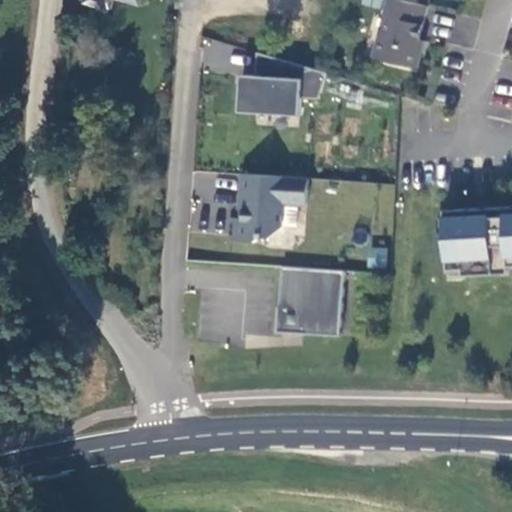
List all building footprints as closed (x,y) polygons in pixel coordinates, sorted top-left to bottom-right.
[(267,0),(311,14),(314,0),(267,0)] [(382,33),(376,57),(419,68),(426,41),(421,40),(429,6),(405,0),(390,0),(387,14),(390,15),(385,34),(382,33)] [(265,30),(230,20),(225,42),(259,52),(265,30)] [(329,73),(259,52),(258,76),(244,76),(242,109),(303,113),(303,98),(321,99),(329,73)] [(264,237),(273,237),(285,226),(286,203),(309,204),(311,178),(244,174),(242,210),(246,211),(246,219),(233,218),(232,240),(260,241),(264,237)] [(511,205),(448,209),(452,268),(465,268),(466,274),(511,271),(511,265),(511,205)] [(387,247),(368,246),(368,266),(387,267),(387,247)] [(292,332),(342,336),(347,271),(285,266),(280,332),(292,332)]
